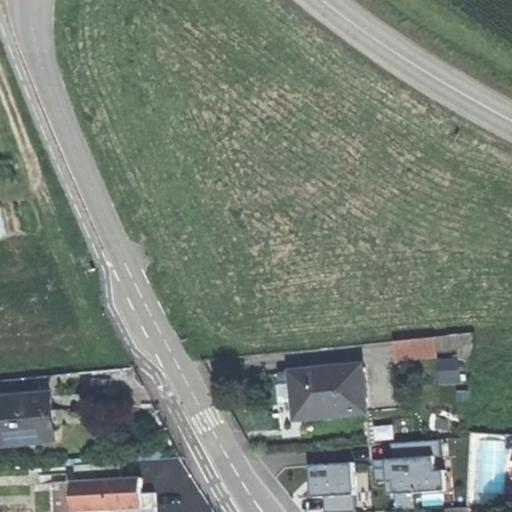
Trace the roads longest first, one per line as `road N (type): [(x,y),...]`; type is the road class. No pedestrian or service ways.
road 1 (residential): [(264,511),(143,303),(86,180),(40,59),(30,0)]
road 2 (secondary): [(323,0),(511,120)]
